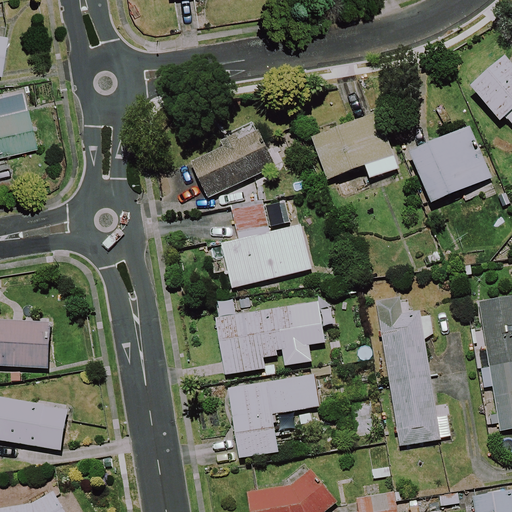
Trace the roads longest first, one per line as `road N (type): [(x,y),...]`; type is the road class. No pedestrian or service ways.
road 1 (residential): [(131,80),(385,37),(463,0)]
road 2 (residential): [(166,511),(135,307)]
